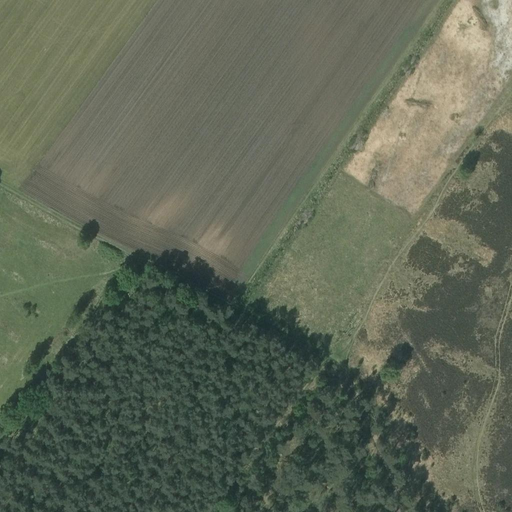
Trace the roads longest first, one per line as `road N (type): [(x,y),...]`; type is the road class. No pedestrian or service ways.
road 1 (track): [(231,302),(440,0)]
road 2 (track): [(231,302),(337,361),(404,511)]
road 3 (track): [(0,182),(130,258)]
